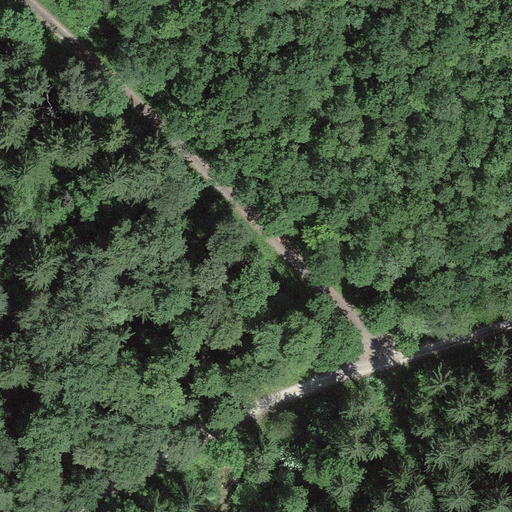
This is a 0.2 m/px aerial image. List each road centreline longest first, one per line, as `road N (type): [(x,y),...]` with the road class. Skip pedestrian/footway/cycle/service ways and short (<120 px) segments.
road 1 (track): [(380,367),(355,323),(176,132),(30,0)]
road 2 (track): [(511,328),(251,414),(76,511)]
